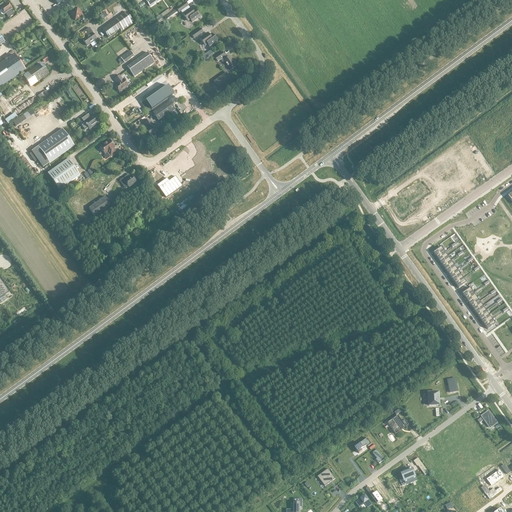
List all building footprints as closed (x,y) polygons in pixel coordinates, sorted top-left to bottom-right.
[(0,10),(1,10),(5,15),(5,14),(8,18),(14,14),(11,10),(12,9),(8,3),(4,5),(3,3),(0,4),(0,10)] [(188,6),(186,3),(177,9),(179,12),(181,11),(188,6)] [(188,6),(181,11),(183,14),(190,9),(188,6)] [(82,16),(77,8),(70,13),(75,21),(82,16)] [(156,18),(158,21),(173,10),(171,8),(156,18)] [(190,9),(183,14),(186,19),(190,20),(192,22),(198,18),(198,16),(196,12),(192,11),(190,9)] [(176,10),(165,17),(167,21),(179,14),(176,10)] [(127,13),(102,30),(108,38),(120,30),(121,32),(134,23),(127,13)] [(86,37),(82,40),(87,46),(90,44),(92,47),(97,44),(95,41),(97,40),(92,33),(93,33),(89,28),(83,32),(86,37)] [(194,39),(203,32),(200,29),(191,35),(194,39)] [(209,36),(207,33),(200,39),(203,44),(208,44),(209,47),(215,43),(216,40),(213,37),(209,36)] [(202,57),(204,60),(213,54),(211,51),(202,57)] [(133,57),(130,52),(121,58),(124,63),(133,57)] [(223,52),(216,57),(219,61),(220,60),(222,63),(224,61),(231,70),(236,66),(230,57),(227,59),(225,57),(226,56),(223,52)] [(6,61),(0,64),(0,87),(25,70),(14,55),(11,57),(9,53),(3,57),(6,61)] [(154,63),(147,53),(127,67),(134,77),(154,63)] [(41,65),(29,73),(36,83),(48,74),(41,65)] [(227,73),(214,82),(219,89),(231,80),(227,73)] [(122,80),(119,76),(114,79),(116,82),(117,82),(118,83),(115,86),(119,92),(128,86),(123,80),(122,80)] [(153,93),(158,89),(153,82),(148,85),(153,93)] [(168,86),(160,91),(166,99),(174,94),(168,86)] [(160,91),(153,96),(159,105),(166,99),(160,91)] [(153,96),(145,102),(151,110),(159,105),(153,96)] [(175,109),(170,101),(152,113),(158,121),(175,109)] [(133,108),(123,115),(128,121),(137,114),(133,108)] [(25,130),(21,125),(34,115),(30,110),(11,125),(15,129),(16,129),(20,134),(25,130)] [(89,129),(99,122),(94,115),(89,119),(87,115),(82,119),(85,123),(82,126),(85,130),(88,128),(89,129)] [(7,127),(17,121),(13,116),(4,122),(7,127)] [(150,121),(145,124),(148,129),(146,130),(151,136),(158,131),(154,125),(153,125),(150,121)] [(31,151),(43,168),(74,146),(62,130),(31,151)] [(110,157),(116,153),(113,148),(114,147),(115,147),(110,140),(100,147),(105,154),(107,153),(110,157)] [(68,159),(48,174),(59,190),(80,176),(68,159)] [(124,177),(119,181),(122,185),(125,183),(128,187),(136,182),(132,176),(126,180),(124,177)] [(167,178),(157,185),(166,198),(182,187),(175,176),(169,181),(167,178)] [(394,200),(391,201),(403,218),(418,207),(414,202),(428,192),(420,181),(413,186),(413,185),(411,186),(411,187),(403,193),(403,192),(393,199),(394,200)] [(111,205),(105,197),(89,209),(95,217),(111,205)] [(434,253),(437,257),(445,252),(441,247),(434,253)] [(437,257),(440,262),(448,256),(445,252),(437,257)] [(440,262),(443,266),(451,261),(448,256),(440,262)] [(443,266),(446,271),(454,265),(451,261),(443,266)] [(446,271),(449,275),(457,270),(454,265),(446,271)] [(449,275),(452,280),(460,274),(457,270),(449,275)] [(452,280),(456,284),(463,278),(460,274),(452,280)] [(0,278),(0,298),(9,292),(0,278)] [(456,284),(459,289),(467,283),(463,278),(456,284)] [(463,294),(466,298),(474,293),(470,288),(463,294)] [(466,298),(469,303),(477,297),(474,293),(466,298)] [(469,303),(472,307),(480,302),(477,297),(469,303)] [(472,307),(475,312),(483,306),(480,302),(472,307)] [(475,312),(478,316),(486,311),(483,306),(475,312)] [(478,316),(481,321),(489,315),(486,311),(478,316)] [(481,321),(484,325),(492,319),(489,315),(481,321)] [(484,325),(488,330),(495,324),(492,319),(484,325)] [(448,380),(450,393),(460,391),(458,378),(448,380)] [(429,393),(429,406),(432,406),(434,406),(435,406),(437,405),(437,406),(437,405),(440,405),(439,393),(436,393),(434,393),(431,393),(429,393)] [(489,411),(482,416),(490,428),(497,423),(489,411)] [(390,427),(391,427),(395,432),(398,430),(399,432),(402,430),(400,429),(405,425),(398,416),(387,423),(390,427)] [(473,428),(466,433),(474,444),(482,439),(473,428)] [(461,437),(454,442),(462,453),(469,448),(461,437)] [(367,438),(354,447),(359,453),(362,451),(361,449),(367,445),(368,447),(372,444),(367,438)] [(437,444),(435,446),(438,450),(439,449),(441,454),(448,452),(448,455),(451,454),(452,455),(455,454),(455,453),(447,442),(442,446),(442,447),(440,447),(440,446),(437,444)] [(377,450),(373,453),(377,459),(376,460),(379,464),(385,460),(377,450)] [(422,463),(418,466),(425,476),(429,473),(422,463)] [(320,480),(325,486),(335,479),(328,469),(320,474),(323,478),(320,480)] [(413,469),(401,474),(404,482),(416,477),(413,469)] [(499,470),(486,479),(491,486),(504,476),(499,470)] [(382,483),(377,486),(388,502),(393,498),(382,483)] [(356,503),(359,507),(364,504),(367,509),(372,505),(364,493),(361,496),(362,498),(356,503)] [(377,493),(372,496),(376,503),(381,499),(377,493)] [(302,507),(302,501),(294,501),(294,509),(287,509),(286,511),(299,511),(299,507),(302,507)]
